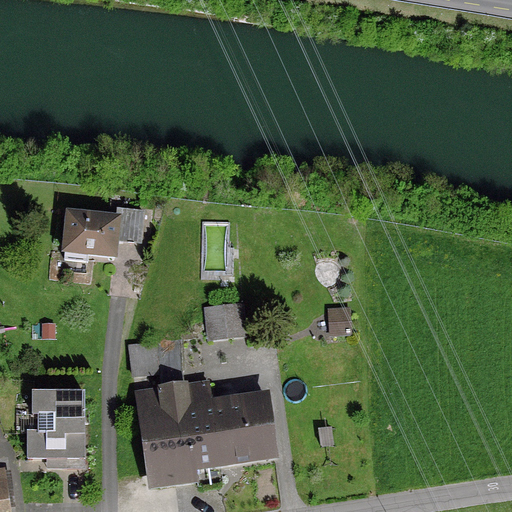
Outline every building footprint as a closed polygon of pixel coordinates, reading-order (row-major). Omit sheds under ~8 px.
[(66,216),(62,254),(112,259),(115,231),(121,231),(120,240),(138,242),(141,214),(115,211),(114,221),(66,216)] [(228,308),(206,310),(209,341),(231,339),(228,308)] [(332,321),(333,337),(348,336),(347,320),(332,321)] [(180,340),(127,347),(131,378),(181,373),(180,340)] [(134,396),(145,474),(272,457),(265,406),(211,414),(207,386),(134,396)] [(85,394),(33,393),(33,428),(28,428),(28,458),(46,458),(46,469),(84,469),(85,394)] [(0,511),(11,511),(0,431),(0,511)]
